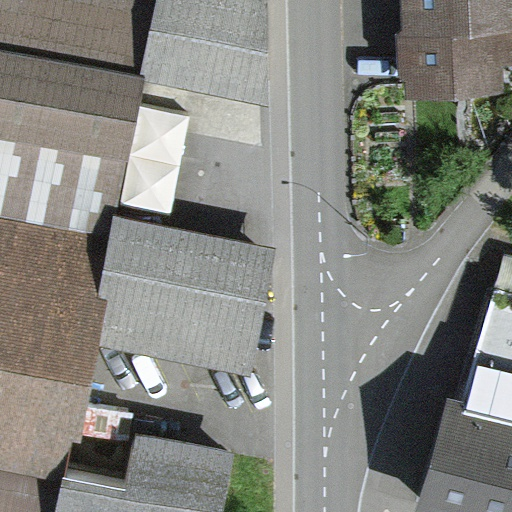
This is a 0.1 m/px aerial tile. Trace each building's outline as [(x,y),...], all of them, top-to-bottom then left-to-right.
[(150,70),(162,0),(0,0),(0,511),(61,511),(75,456),(99,337),(125,204),(150,70)] [(162,0),(150,70),(272,93),(272,0),(162,0)] [(398,0),(403,100),(491,96),(486,0),(398,0)] [(125,204),(99,337),(251,365),(276,235),(125,204)] [(432,408),(408,493),(473,511),(511,511),(511,265),(496,262),(452,414),(432,408)] [(75,456),(61,511),(217,511),(234,442),(138,420),(127,468),(75,456)]
